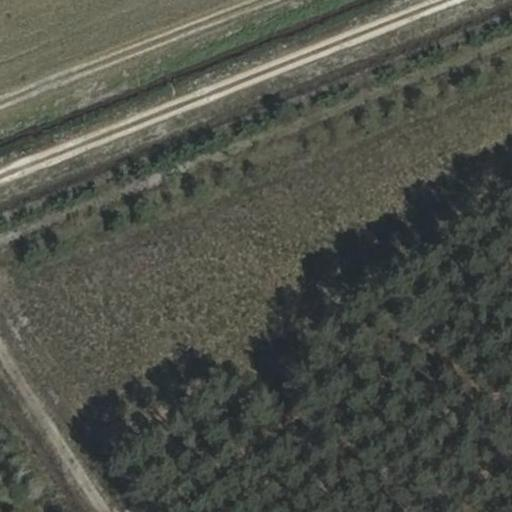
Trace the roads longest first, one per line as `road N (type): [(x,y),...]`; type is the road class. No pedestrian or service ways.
road 1 (track): [(0,183),(477,0)]
road 2 (track): [(0,342),(109,511)]
